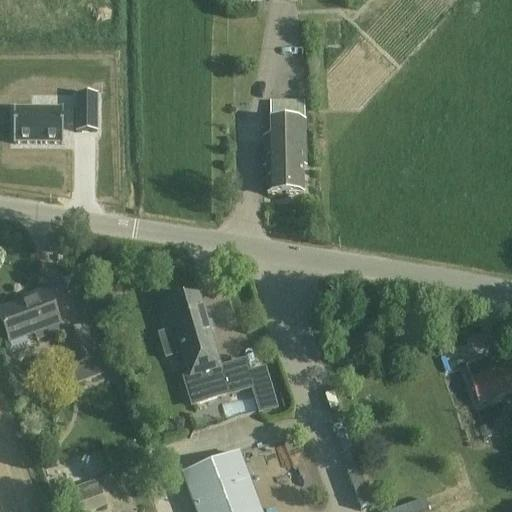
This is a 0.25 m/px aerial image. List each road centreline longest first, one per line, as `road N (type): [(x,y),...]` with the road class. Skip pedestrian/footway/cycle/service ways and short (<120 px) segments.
road 1 (unknown): [(280,0),(253,59),(236,146),(240,212),(267,251),(336,511)]
road 2 (unclassified): [(511,293),(0,208)]
